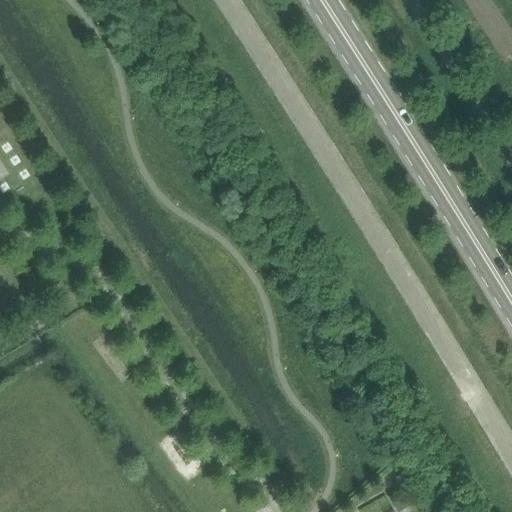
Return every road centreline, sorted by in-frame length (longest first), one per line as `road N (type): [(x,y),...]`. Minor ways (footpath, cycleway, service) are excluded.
road 1 (primary): [(511,297),(325,0)]
road 2 (unclassified): [(511,156),(417,0)]
